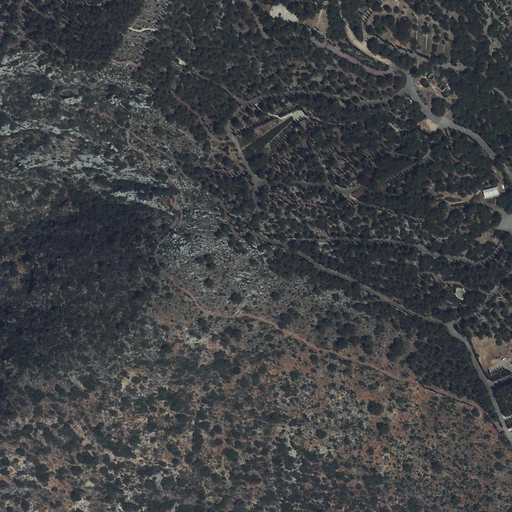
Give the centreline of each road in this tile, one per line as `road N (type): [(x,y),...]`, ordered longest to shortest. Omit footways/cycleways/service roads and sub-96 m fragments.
road 1 (track): [(425,385),(256,316),(198,307),(155,255),(176,218),(179,227),(182,211),(170,200),(184,200),(164,169),(128,142),(127,130)]
road 2 (track): [(254,232),(234,231),(222,203),(111,118),(55,99)]
